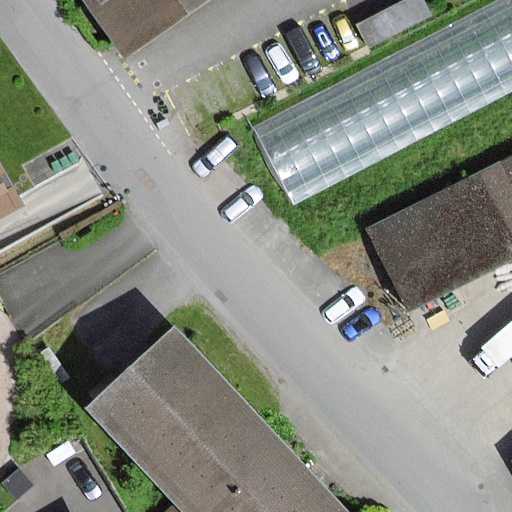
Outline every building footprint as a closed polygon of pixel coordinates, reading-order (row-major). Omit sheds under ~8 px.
[(85,0),(127,58),(207,0),(85,0)] [(511,0),(484,0),(253,99),(287,179),(511,82),(511,0)] [(511,154),(365,222),(406,312),(511,264),(511,247),(511,246),(511,154)] [(0,215),(19,205),(0,170),(0,215)] [(342,511),(176,336),(99,408),(196,511),(342,511)]
